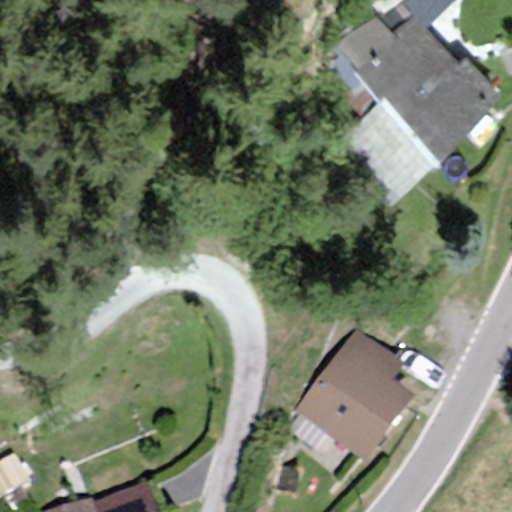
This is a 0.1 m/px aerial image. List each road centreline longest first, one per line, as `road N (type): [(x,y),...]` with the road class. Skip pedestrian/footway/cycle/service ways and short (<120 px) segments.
road 1 (unclassified): [(221,511),(249,368),(235,307),(212,276),(182,275),(128,291),(65,335),(0,350)]
road 2 (unclassified): [(394,511),(467,398),(511,304)]
